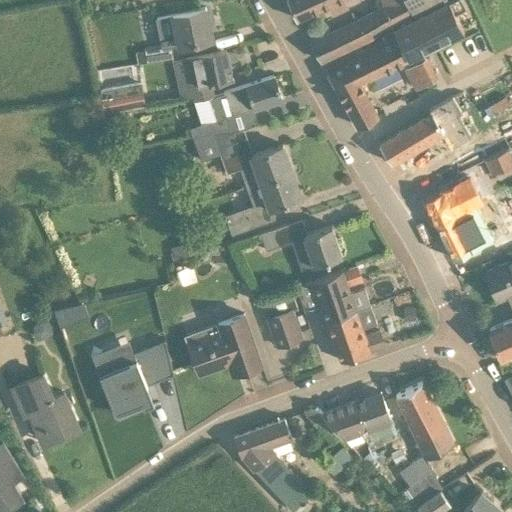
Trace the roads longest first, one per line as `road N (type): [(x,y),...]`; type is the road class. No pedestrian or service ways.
road 1 (residential): [(94,511),(220,429),(461,342)]
road 2 (residential): [(461,342),(270,0)]
